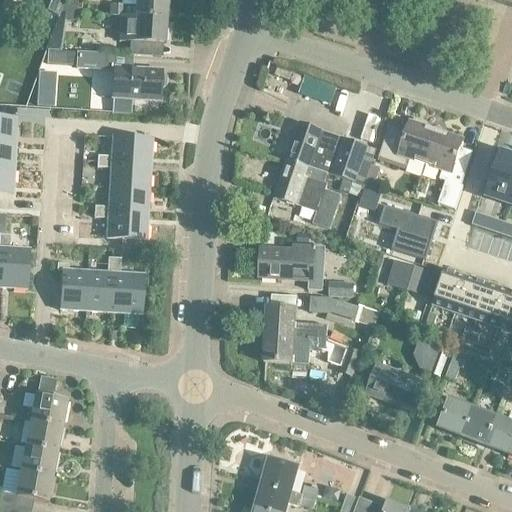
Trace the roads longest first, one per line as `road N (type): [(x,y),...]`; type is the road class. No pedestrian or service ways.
road 1 (unclassified): [(194,387),(206,152),(246,27)]
road 2 (residential): [(511,499),(239,396),(194,387)]
road 3 (residential): [(511,121),(246,27)]
road 4 (residential): [(100,511),(112,371)]
road 5 (unclassified): [(188,511),(194,387)]
